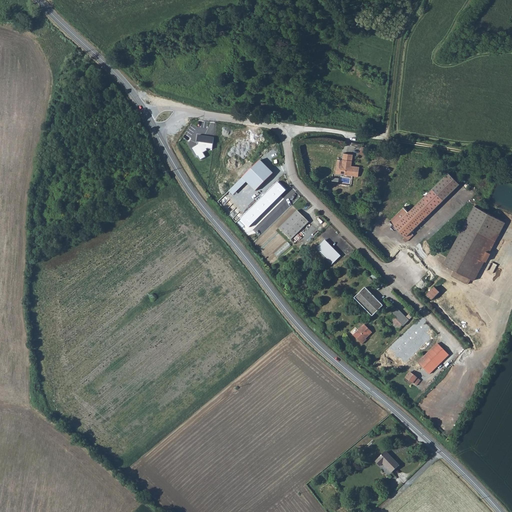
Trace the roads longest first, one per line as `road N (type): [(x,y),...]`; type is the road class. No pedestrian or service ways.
road 1 (secondary): [(157,134),(302,330),(440,451)]
road 2 (track): [(419,0),(400,34),(386,137),(511,161)]
road 3 (residential): [(395,279),(293,178),(286,129)]
road 4 (secondary): [(38,0),(145,111)]
